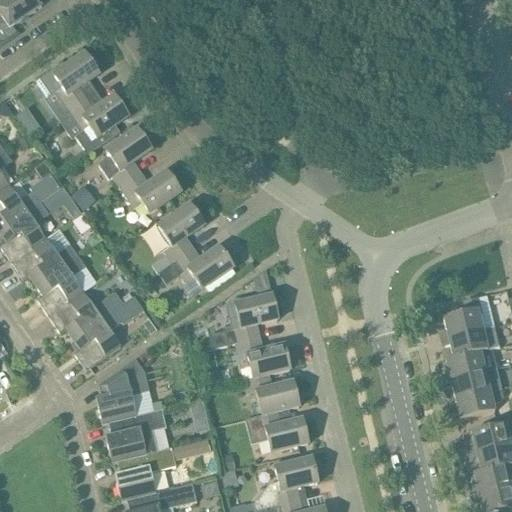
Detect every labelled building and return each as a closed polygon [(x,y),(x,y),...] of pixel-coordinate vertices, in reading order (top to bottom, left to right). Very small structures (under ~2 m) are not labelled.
[(0,0),(0,31),(2,35),(41,8),(34,0),(0,0)] [(64,112),(67,115),(88,101),(80,89),(98,77),(84,57),(58,75),(54,71),(39,81),(50,97),(53,95),(64,112)] [(114,129),(128,119),(114,99),(95,112),(88,101),(67,115),(81,135),(75,139),(87,156),(118,134),(114,129)] [(26,111),(15,119),(30,141),(41,133),(26,111)] [(111,179),(119,191),(140,176),(132,165),(151,152),(137,132),(120,144),(105,154),(112,165),(108,165),(105,167),(104,174),(106,178),(111,179)] [(27,138),(18,142),(22,152),(32,147),(27,138)] [(0,193),(8,188),(0,175),(0,171),(11,163),(3,152),(0,154),(0,193)] [(140,176),(119,191),(133,211),(141,206),(149,217),(180,195),(166,175),(148,188),(140,176)] [(0,233),(40,205),(60,192),(50,177),(29,192),(31,195),(19,203),(8,188),(0,193),(0,233)] [(96,203),(82,189),(71,200),(75,206),(83,214),(96,203)] [(40,205),(0,233),(0,237),(5,245),(0,248),(0,250),(11,266),(46,242),(35,226),(48,217),(48,216),(40,205)] [(152,267),(158,276),(172,266),(193,252),(185,241),(203,228),(189,208),(158,230),(171,249),(164,254),(166,257),(152,267)] [(11,266),(22,283),(28,278),(36,288),(78,259),(59,232),(46,242),(11,266)] [(88,245),(91,250),(100,244),(94,235),(90,238),(88,245)] [(193,252),(172,266),(158,276),(166,288),(180,278),(186,286),(193,281),(201,292),(233,270),(219,250),(200,263),(193,252)] [(48,319),(83,295),(96,286),(78,259),(36,288),(43,299),(36,303),(48,319)] [(48,319),(59,336),(66,332),(73,342),(115,313),(132,301),(128,296),(122,300),(121,304),(115,296),(93,311),(83,295),(48,319)] [(487,298),(463,303),(466,315),(443,320),(446,334),(439,336),(441,343),(494,330),(487,298)] [(235,347),(259,341),(256,327),(278,322),(272,299),(246,305),(244,299),(230,303),(226,309),(229,323),(232,333),(225,335),(228,348),(235,347)] [(122,327),(143,313),(134,300),(132,301),(115,313),(73,342),(80,352),(73,356),(85,373),(120,349),(109,334),(121,325),(122,327)] [(149,321),(142,326),(150,337),(157,333),(149,321)] [(499,350),(494,330),(441,343),(442,349),(449,347),(453,360),(445,362),(453,360),(453,361),(499,350)] [(259,341),(235,347),(241,372),(249,369),(252,381),(268,378),(290,372),(284,349),(262,354),(259,341)] [(453,360),(445,362),(448,375),(441,377),(443,384),(496,371),(492,352),(499,350),(453,361),(453,360)] [(107,427),(108,426),(137,419),(132,399),(149,394),(144,376),(135,362),(98,388),(101,399),(95,401),(102,428),(107,427)] [(496,371),(443,384),(444,391),(452,389),(455,402),(489,394),(490,394),(501,391),(496,372),(496,371)] [(252,381),(244,383),(247,397),(256,395),(261,418),(277,414),(299,409),(293,385),(271,391),(268,378),(252,381)] [(501,391),(490,394),(489,394),(455,402),(458,415),(451,417),(453,424),(472,419),(494,414),(492,406),(501,404),(503,400),(501,391)] [(201,403),(198,392),(188,394),(191,405),(201,403)] [(202,404),(190,407),(193,420),(206,417),(202,404)] [(117,465),(146,458),(146,457),(157,454),(152,434),(166,431),(161,413),(154,415),(154,414),(137,419),(108,426),(108,427),(107,427),(111,438),(105,439),(111,466),(111,467),(117,465)] [(261,418),(253,420),(244,422),(250,447),(267,443),(270,455),(308,446),(302,422),(280,428),(277,414),(261,418)] [(511,424),(463,436),(468,457),(493,451),(510,447),(511,446),(511,424)] [(493,451),(468,457),(473,476),(479,475),(481,474),(481,475),(508,468),(508,469),(511,467),(511,454),(510,447),(493,451)] [(114,478),(120,505),(173,492),(173,491),(155,495),(150,475),(176,469),(171,451),(157,454),(146,457),(146,458),(117,465),(120,476),(114,478)] [(234,472),(231,457),(220,459),(224,474),(234,472)] [(266,511),(275,510),(299,504),(296,491),(317,485),(312,462),(292,466),(274,471),(278,485),(270,487),(252,506),(253,511),(266,511)] [(511,467),(508,469),(508,468),(481,475),(481,474),(479,475),(473,476),(476,490),(469,492),(471,498),(511,488),(511,467)] [(217,484),(200,488),(203,500),(220,496),(217,484)] [(500,511),(511,509),(511,488),(471,498),(472,505),(480,503),(481,511),(500,511)] [(167,511),(177,510),(173,492),(120,505),(121,505),(126,504),(128,511),(167,511)]
